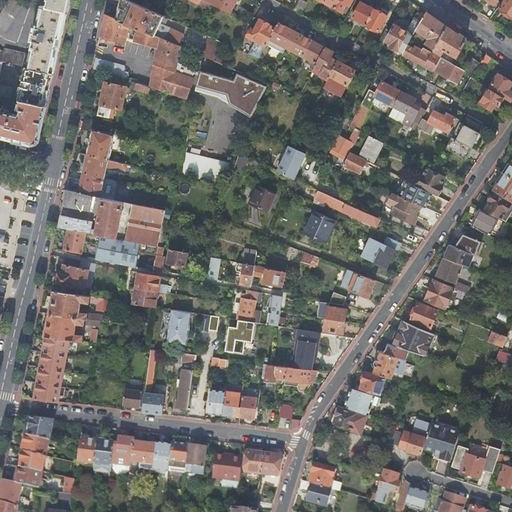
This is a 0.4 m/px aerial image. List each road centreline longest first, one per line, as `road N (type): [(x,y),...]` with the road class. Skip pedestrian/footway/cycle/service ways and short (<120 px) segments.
road 1 (residential): [(304,442),(339,376),(509,132)]
road 2 (residential): [(304,442),(0,405)]
road 3 (residential): [(509,132),(262,0)]
road 4 (tertiary): [(0,394),(53,164)]
road 5 (tertiary): [(53,164),(88,0)]
